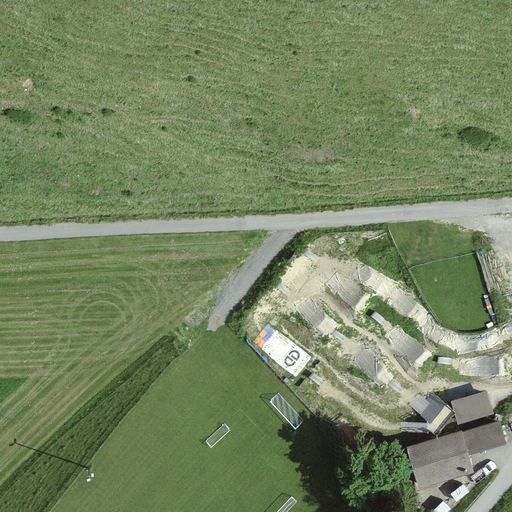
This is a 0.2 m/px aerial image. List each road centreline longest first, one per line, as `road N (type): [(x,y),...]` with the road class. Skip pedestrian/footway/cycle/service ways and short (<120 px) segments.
road 1 (unclassified): [(0,234),(511,203)]
road 2 (track): [(297,221),(207,322)]
